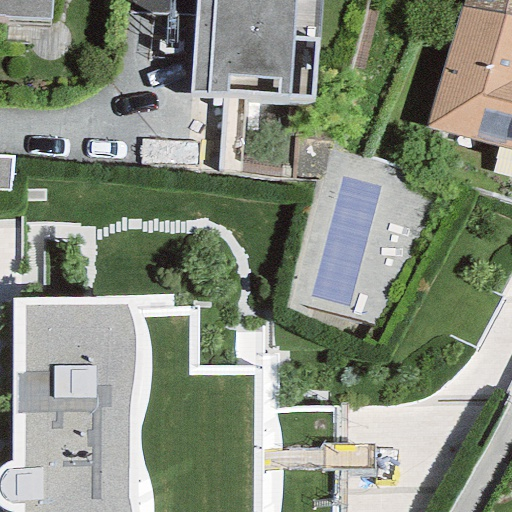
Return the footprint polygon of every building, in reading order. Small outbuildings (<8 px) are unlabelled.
[(325,0),(208,0),(204,82),(320,89),(325,0)] [(511,0),(462,0),(461,5),(511,18),(511,0)] [(511,18),(461,5),(424,127),(511,150),(511,18)] [(0,156),(0,187),(12,188),(13,157),(0,156)] [(137,299),(11,299),(10,463),(2,466),(0,467),(0,509),(2,511),(7,511),(334,511),(335,408),(262,407),(262,369),(196,368),(196,310),(137,310),(137,299)]
